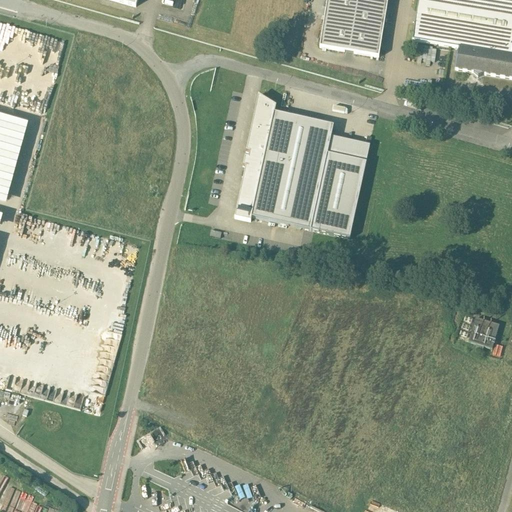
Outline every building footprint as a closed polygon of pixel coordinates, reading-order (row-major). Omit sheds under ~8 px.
[(387,0),(326,0),(319,48),(379,57),(387,0)] [(511,43),(511,0),(417,0),(411,44),(457,50),(510,58),(511,43)] [(511,58),(510,58),(457,50),(454,71),(473,74),(477,79),(482,75),(511,80),(511,58)] [(252,219),(274,115),(276,107),(257,96),(245,152),(250,153),(248,159),(243,158),(241,167),(245,168),(233,219),(251,223),(252,219)] [(333,127),(274,115),(252,219),(349,239),(365,163),(327,155),(333,127)] [(0,204),(5,206),(27,126),(0,118),(0,204)] [(499,327),(475,320),(468,344),(477,346),(475,352),(482,354),(483,348),(492,351),(499,327)]
